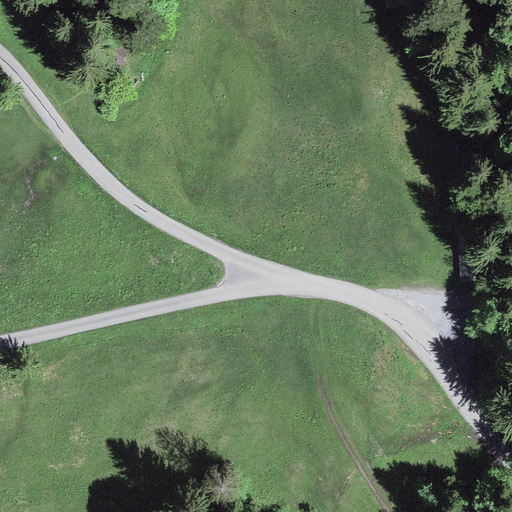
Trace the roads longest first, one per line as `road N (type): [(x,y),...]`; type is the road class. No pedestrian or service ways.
road 1 (unclassified): [(0,50),(62,134),(130,203),(293,287)]
road 2 (unclassified): [(293,287),(0,347)]
road 3 (unclassified): [(472,379),(384,311),(293,287)]
